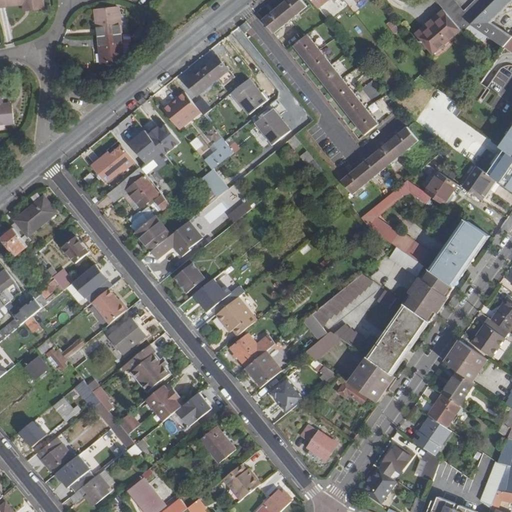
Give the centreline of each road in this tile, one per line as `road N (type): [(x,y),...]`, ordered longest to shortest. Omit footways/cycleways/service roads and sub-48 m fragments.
road 1 (residential): [(44,159),(325,507)]
road 2 (tertiary): [(511,238),(325,507)]
road 3 (tertiary): [(44,159),(240,0)]
